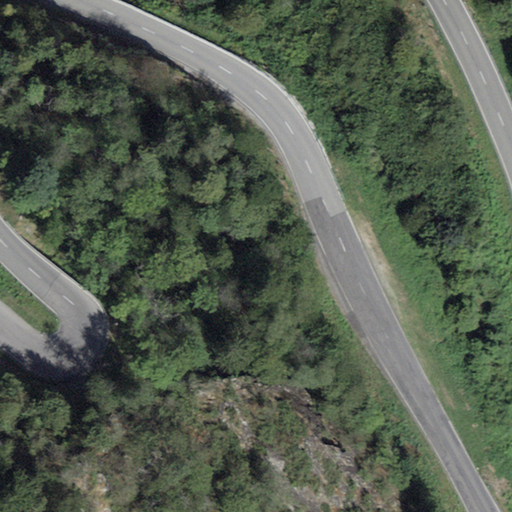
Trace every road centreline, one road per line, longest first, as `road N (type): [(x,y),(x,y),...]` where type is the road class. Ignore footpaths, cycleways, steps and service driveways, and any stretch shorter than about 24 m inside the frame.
road 1 (tertiary): [(481,511),(277,112),(235,78),(83,0)]
road 2 (tertiary): [(0,238),(77,307),(84,324),(83,346),(69,357),(46,358),(0,325)]
road 3 (tertiary): [(441,0),(511,148)]
